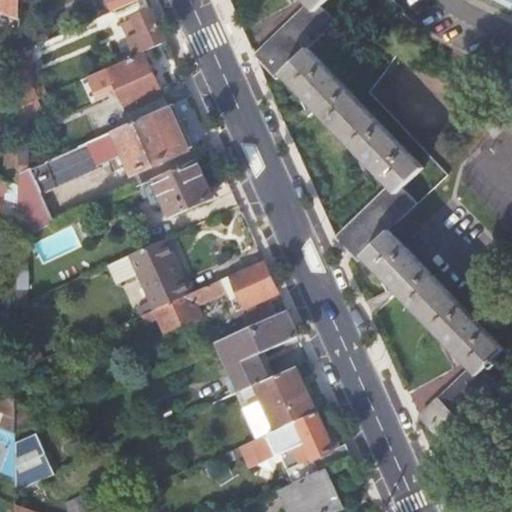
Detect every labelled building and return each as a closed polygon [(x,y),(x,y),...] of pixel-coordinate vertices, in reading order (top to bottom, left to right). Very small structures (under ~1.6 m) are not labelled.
[(109,0),(114,11),(138,0),(109,0)] [(392,186),(339,239),(360,261),(365,256),(473,368),(422,417),(447,443),(465,425),(459,419),(497,382),(490,375),(501,363),(497,359),(506,350),(391,231),(419,204),(405,190),(425,169),(310,50),(338,23),(324,8),(331,0),(305,0),(311,5),(257,56),(258,58),(279,79),(284,75),(392,186)] [(146,52),(168,42),(153,9),(134,18),(140,32),(128,37),(133,49),(118,55),(121,63),(146,52)] [(33,34),(38,45),(49,40),(44,29),(33,34)] [(20,53),(20,79),(20,94),(34,88),(31,49),(20,53)] [(169,106),(146,52),(121,63),(110,68),(134,122),(169,106)] [(20,94),(20,105),(20,108),(38,100),(34,88),(20,94)] [(38,100),(20,108),(20,120),(43,110),(38,100)] [(20,120),(20,108),(20,105),(15,107),(3,102),(0,109),(0,113),(20,121),(20,120)] [(134,122),(19,173),(19,184),(19,217),(18,237),(18,239),(55,223),(42,193),(100,168),(98,165),(126,152),(136,173),(195,147),(176,103),(169,106),(134,122)] [(14,183),(19,184),(19,173),(19,146),(6,147),(5,179),(14,183)] [(214,196),(198,159),(154,178),(171,215),(214,196)] [(11,191),(14,183),(5,179),(0,177),(0,207),(7,189),(11,191)] [(1,231),(18,237),(19,217),(8,215),(4,225),(1,231)] [(132,254),(141,273),(153,299),(157,308),(197,290),(190,275),(185,277),(167,238),(132,254)] [(119,283),(141,273),(132,254),(111,264),(119,283)] [(202,314),(197,304),(229,289),(238,285),(248,306),(280,292),(265,260),(197,290),(157,308),(162,318),(167,330),(202,314)] [(4,286),(18,292),(18,272),(4,272),(4,286)] [(248,306),(238,285),(229,289),(238,311),(248,306)] [(139,306),(143,314),(157,308),(153,299),(139,306)] [(228,328),(232,335),(279,314),(272,300),(247,312),(251,318),(228,328)] [(147,324),(162,318),(157,308),(143,314),(147,324)] [(288,310),(279,314),(232,335),(221,340),(243,391),(257,384),(277,375),(266,351),(267,350),(299,336),(288,310)] [(299,365),(277,375),(257,384),(278,429),(319,411),(313,398),(315,397),(313,389),(308,382),(305,380),(299,365)] [(0,411),(7,414),(16,418),(17,405),(17,398),(0,391),(0,411)] [(26,406),(17,405),(16,418),(16,432),(27,427),(26,406)] [(335,447),(319,411),(278,429),(241,446),(245,454),(251,468),(259,464),(275,470),(277,461),(284,458),(295,482),(325,468),(353,456),(346,442),(335,447)] [(16,433),(16,432),(16,418),(7,414),(1,428),(16,433)] [(16,445),(16,493),(53,476),(35,436),(16,445)] [(219,465),(245,454),(241,446),(215,457),(219,465)] [(341,506),(325,468),(295,482),(282,488),(293,511),(332,511),(343,507),(343,505),(341,506)] [(65,502),(44,511),(91,511),(95,511),(87,496),(67,505),(65,502)]
